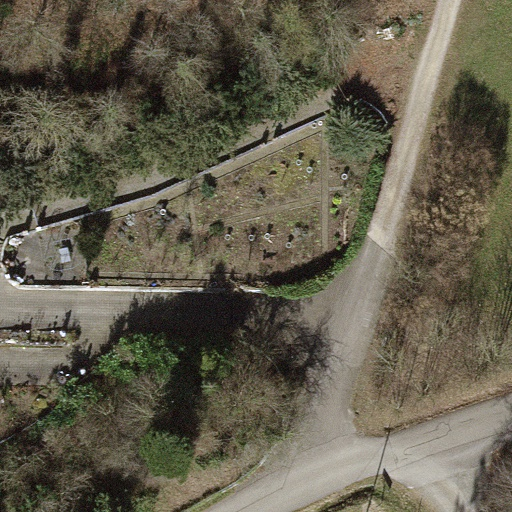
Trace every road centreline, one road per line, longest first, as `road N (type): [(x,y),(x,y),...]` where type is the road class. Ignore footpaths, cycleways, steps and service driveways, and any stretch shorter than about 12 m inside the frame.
road 1 (track): [(354,474),(333,393),(296,327),(0,317)]
road 2 (track): [(453,0),(333,393)]
road 3 (unclassified): [(511,429),(354,474),(285,511)]
road 4 (track): [(115,324),(70,376),(0,376)]
